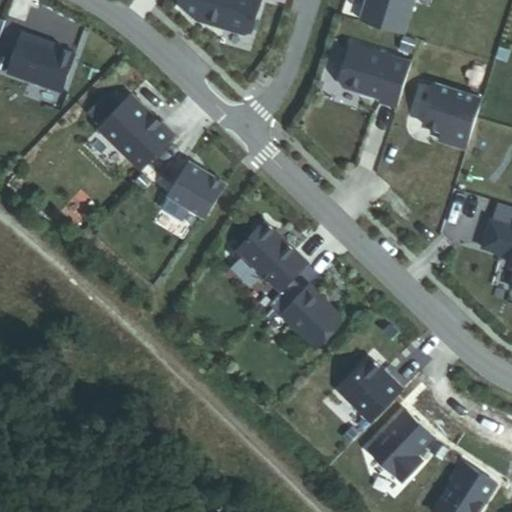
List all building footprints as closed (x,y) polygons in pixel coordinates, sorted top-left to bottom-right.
[(180,0),(180,3),(197,20),(246,35),(253,32),(263,0),(180,0)] [(367,0),(361,22),(404,35),(414,0),(367,0)] [(22,33),(8,73),(62,93),(76,55),(60,49),(50,46),(51,43),(22,33)] [(382,99),(381,103),(398,108),(412,63),(351,45),(341,80),(345,87),(382,99)] [(467,150),(483,100),(437,86),(425,126),(442,132),(454,136),(451,145),(467,150)] [(132,96),(100,130),(143,171),(176,137),(163,124),(160,127),(151,118),(152,116),(132,96)] [(160,127),(163,124),(153,115),(152,116),(151,118),(160,127)] [(442,132),(439,141),(451,145),(454,136),(442,132)] [(227,185),(191,163),(170,196),(207,218),(227,185)] [(511,228),(511,209),(497,205),(492,222),(511,228)] [(287,243),(285,243),(278,236),(279,235),(265,222),(238,250),(282,292),(294,281),(309,265),(287,243)] [(511,228),(492,222),(490,222),(482,249),(511,258),(511,266),(511,268),(511,282),(510,289),(511,289),(511,228)] [(287,243),(279,235),(278,236),(285,243),(287,243)] [(318,349),(342,324),(342,317),(334,309),(332,310),(325,303),(326,302),(310,286),(305,291),(294,281),(282,292),(271,304),(318,349)] [(325,303),(332,310),(334,309),(326,302),(325,303)] [(338,395),(370,426),(404,391),(372,360),(338,395)] [(407,412),(366,453),(400,486),(423,462),(417,456),(435,439),(407,412)] [(464,464),(433,511),(479,511),(497,485),(464,464)]
